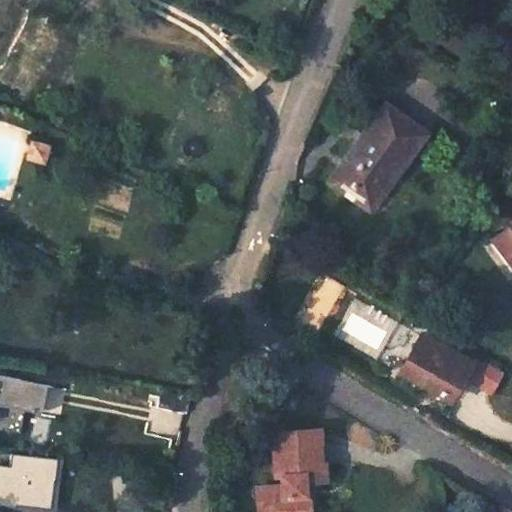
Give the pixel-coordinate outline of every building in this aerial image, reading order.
[(396,177),(428,134),(392,106),(363,143),(359,140),(328,180),(365,207),(390,173),(396,177)] [(45,140),(30,136),(25,152),(40,156),(45,140)] [(511,225),(491,240),(511,269),(511,225)] [(470,368),(417,336),(397,370),(441,396),(453,376),(462,382),(470,368)] [(494,394),(504,370),(487,363),(477,387),(494,394)] [(0,406),(28,412),(34,383),(0,376),(0,406)] [(281,470),(281,481),(259,483),(261,511),(271,511),(270,511),(315,511),(312,476),(326,474),(325,452),(319,453),(316,421),(271,426),(275,470),(281,470)] [(14,452),(12,467),(0,464),(0,501),(55,510),(63,460),(14,452)]
